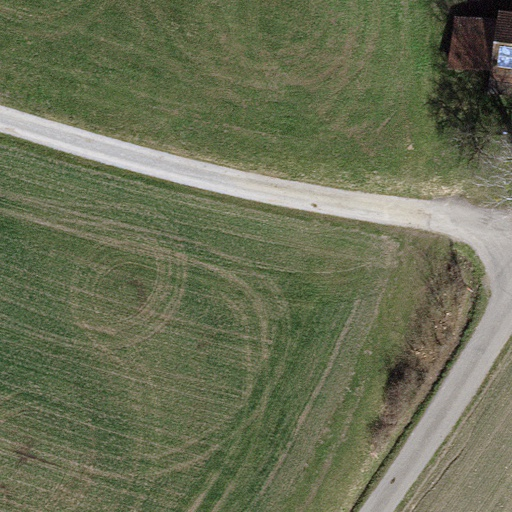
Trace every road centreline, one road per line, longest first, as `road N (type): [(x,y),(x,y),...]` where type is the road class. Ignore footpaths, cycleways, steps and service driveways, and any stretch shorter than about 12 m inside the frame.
road 1 (track): [(0,119),(233,184),(511,231)]
road 2 (track): [(375,511),(511,306)]
